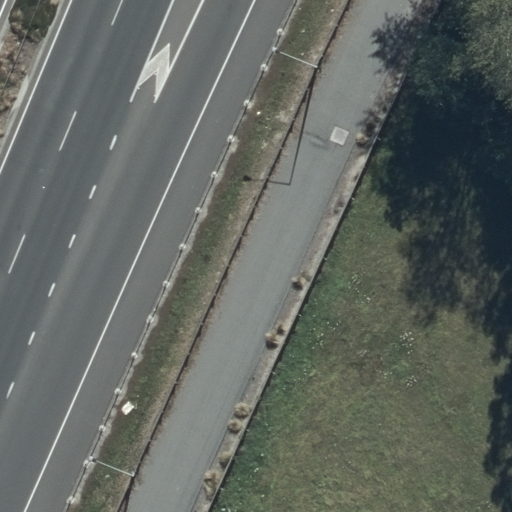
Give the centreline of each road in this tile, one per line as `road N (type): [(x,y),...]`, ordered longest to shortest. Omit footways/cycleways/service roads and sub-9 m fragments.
road 1 (trunk): [(230,0),(183,99),(0,409)]
road 2 (trunk): [(129,0),(0,317)]
